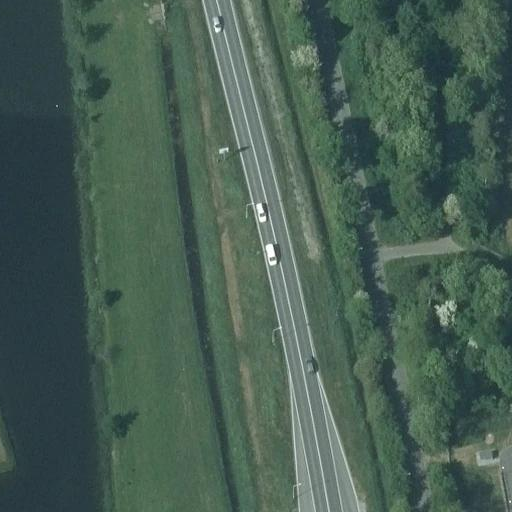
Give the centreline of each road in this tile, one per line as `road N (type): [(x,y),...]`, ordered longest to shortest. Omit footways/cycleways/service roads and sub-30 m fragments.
road 1 (primary): [(327,511),(218,0)]
road 2 (unclassified): [(422,511),(314,0)]
